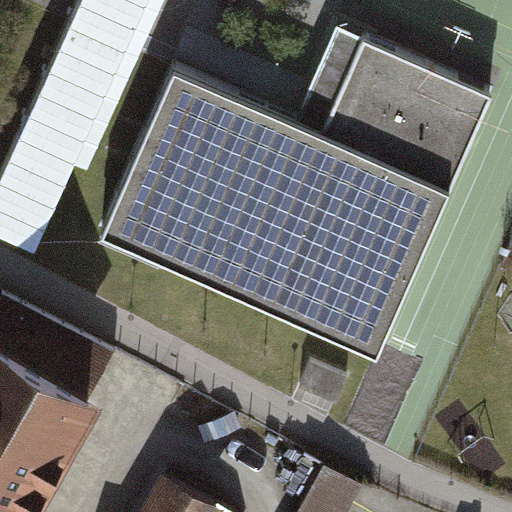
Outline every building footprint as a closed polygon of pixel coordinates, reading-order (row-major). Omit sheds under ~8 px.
[(80,0),(0,194),(0,224),(56,248),(159,0),(80,0)] [(164,56),(93,231),(372,354),(485,88),(352,27),(313,124),(164,56)] [(52,322),(8,298),(0,312),(0,324),(39,346),(52,322)] [(0,511),(25,511),(94,390),(0,337),(0,511)] [(201,511),(211,496),(148,461),(119,511),(201,511)] [(346,511),(362,484),(334,468),(309,511),(346,511)]
